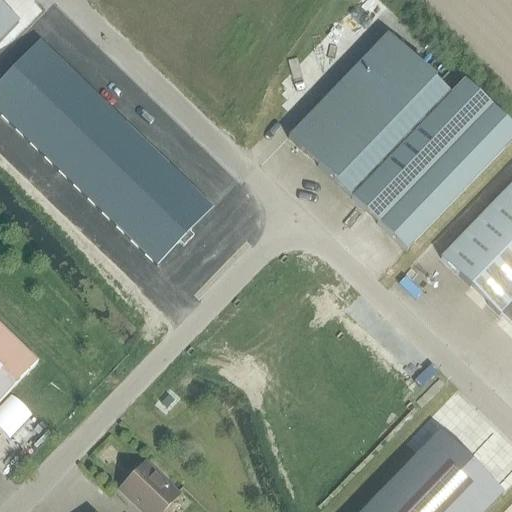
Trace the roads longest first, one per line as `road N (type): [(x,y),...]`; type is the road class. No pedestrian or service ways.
road 1 (unclassified): [(11,511),(295,221)]
road 2 (unclassified): [(295,221),(68,0)]
road 3 (unclassified): [(511,427),(295,221)]
